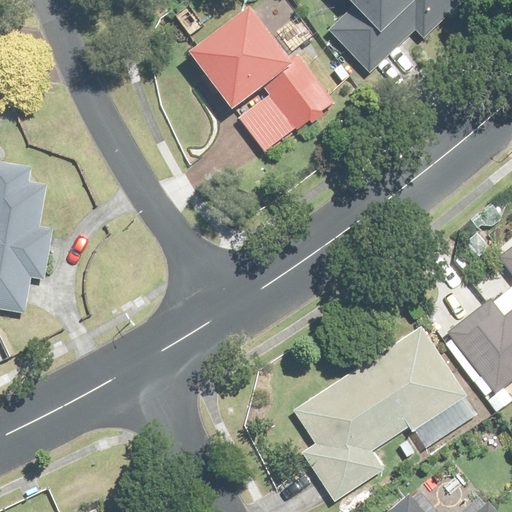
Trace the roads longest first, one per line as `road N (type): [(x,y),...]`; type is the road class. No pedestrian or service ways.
road 1 (residential): [(43,0),(121,155),(227,309)]
road 2 (tertiary): [(227,309),(511,101)]
road 3 (residential): [(129,361),(225,511)]
road 4 (tertiary): [(0,425),(129,361)]
